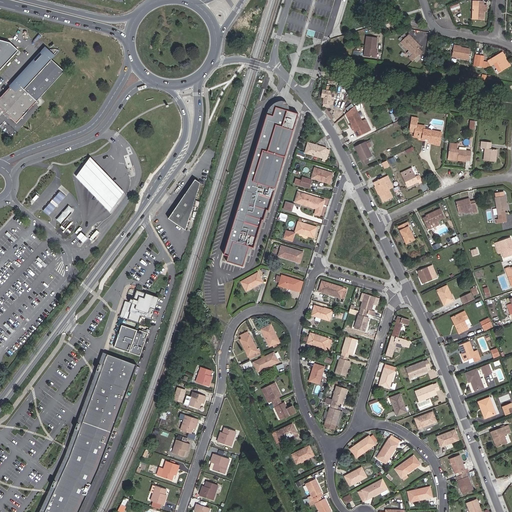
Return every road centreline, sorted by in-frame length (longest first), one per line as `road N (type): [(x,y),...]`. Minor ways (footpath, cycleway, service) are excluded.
road 1 (residential): [(297,321),(267,310),(237,326),(185,511)]
road 2 (secondary): [(148,205),(0,404)]
road 3 (residential): [(415,299),(500,511)]
road 4 (residential): [(511,175),(455,187),(376,223)]
road 5 (secondary): [(148,205),(194,137),(198,78)]
road 6 (residential): [(297,321),(296,383),(316,433),(331,448)]
road 7 (residential): [(443,511),(442,482),(429,455),(401,430),(363,420)]
road 8 (residential): [(275,64),(326,122),(352,174)]
road 9 (secondary): [(167,85),(185,114),(185,135),(148,205)]
road 10 (motorway): [(0,1),(128,41)]
